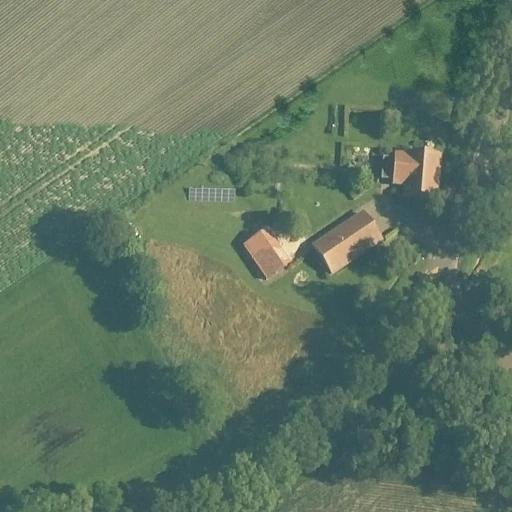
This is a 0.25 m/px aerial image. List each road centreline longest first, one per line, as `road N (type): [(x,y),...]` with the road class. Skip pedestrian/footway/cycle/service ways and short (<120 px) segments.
road 1 (tertiary): [(165,511),(289,446),(339,405),(390,351),(423,287)]
road 2 (tertiary): [(423,287),(474,211),(495,149),(507,0)]
road 3 (unclassified): [(508,382),(496,352),(423,287)]
